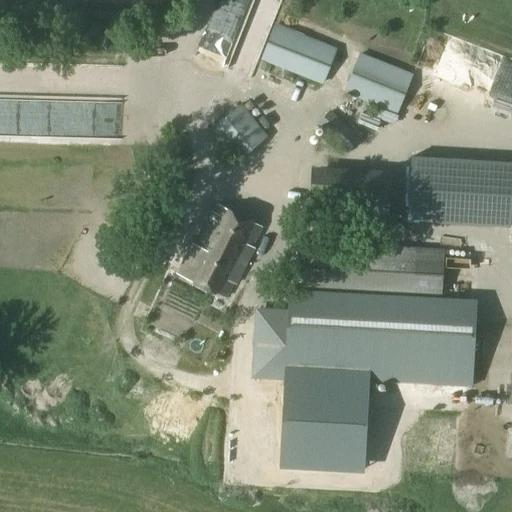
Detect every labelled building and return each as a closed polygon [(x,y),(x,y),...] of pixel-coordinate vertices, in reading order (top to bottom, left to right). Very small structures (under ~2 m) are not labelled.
[(322,83),(337,49),(273,24),(260,60),(322,83)] [(397,115),(413,75),(359,53),(344,93),(397,115)] [(234,163),(267,137),(241,104),(210,131),(234,163)] [(355,128),(351,132),(330,112),(319,124),(347,153),(364,136),(355,128)] [(381,166),(404,165),(404,146),(418,145),(417,121),(389,122),(391,147),(380,148),(381,166)] [(389,220),(391,171),(311,167),(308,216),(389,220)] [(225,298),(261,228),(216,205),(195,246),(192,244),(177,274),(225,298)] [(306,283),(305,292),(441,301),(441,290),(444,250),(415,248),(310,242),(308,273),(306,273),(306,283)] [(179,336),(194,297),(162,285),(147,324),(179,336)] [(476,303),(441,301),(305,292),(291,292),(290,313),(258,311),(254,375),(306,378),(306,374),(471,383),(476,303)] [(138,351),(169,365),(178,347),(146,333),(138,351)]
